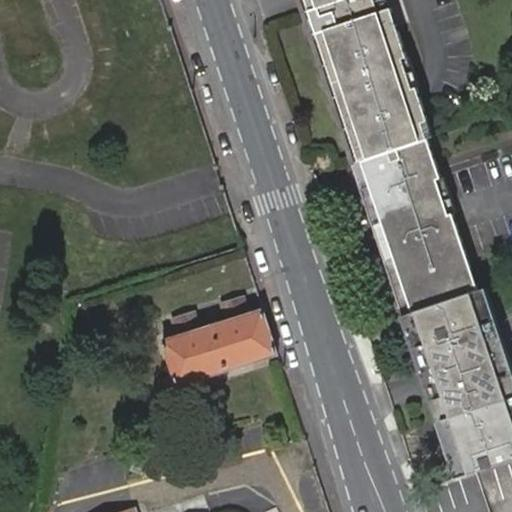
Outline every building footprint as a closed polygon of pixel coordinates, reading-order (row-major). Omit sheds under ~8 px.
[(305,0),(309,11),(316,33),(360,159),(363,158),(429,136),(434,134),(418,87),(388,0),(305,0)] [(316,33),(311,34),(353,161),(360,159),(316,33)] [(370,179),(360,182),(379,237),(405,316),(409,314),(481,290),(455,213),(429,136),(363,158),(370,179)] [(360,159),(353,161),(360,182),(370,179),(363,158),(360,159)] [(511,358),(488,287),(483,289),(507,360),(511,375),(511,358)] [(433,384),(445,419),(511,398),(511,375),(507,360),(483,289),(481,290),(409,314),(433,384)] [(279,357),(258,293),(160,326),(165,341),(162,342),(177,388),(279,357)] [(405,316),(403,317),(426,386),(438,421),(444,420),(445,419),(433,384),(409,314),(405,316)] [(444,420),(463,477),(511,460),(511,398),(445,419),(444,420)] [(444,420),(438,421),(457,479),(463,477),(444,420)]
